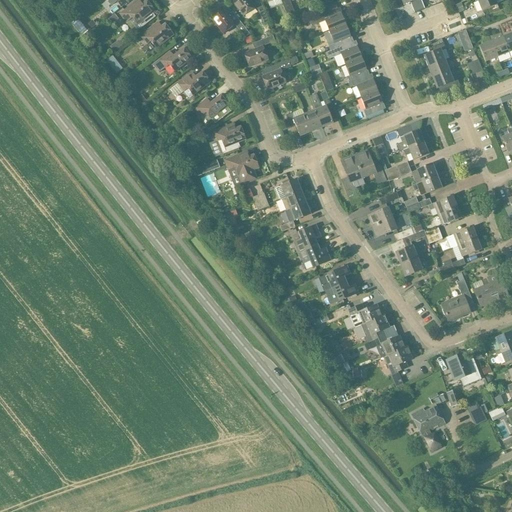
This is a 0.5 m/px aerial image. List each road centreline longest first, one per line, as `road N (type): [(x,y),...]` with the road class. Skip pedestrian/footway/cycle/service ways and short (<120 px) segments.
road 1 (secondary): [(382,511),(0,39)]
road 2 (residential): [(511,315),(444,342),(420,334),(330,206),(310,155)]
road 3 (residential): [(310,155),(272,154),(249,98),(178,13)]
